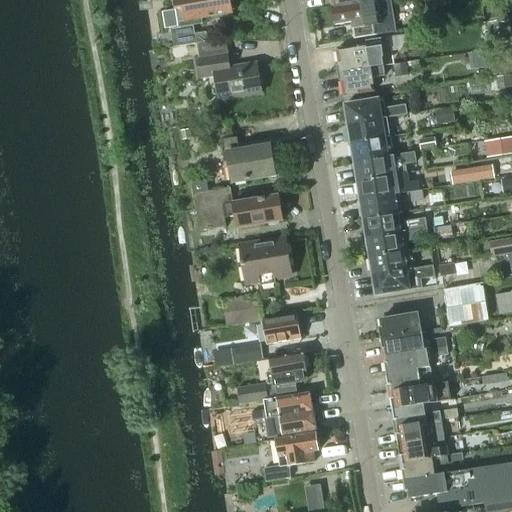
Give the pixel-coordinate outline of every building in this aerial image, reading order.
[(172,28),(174,38),(175,47),(197,43),(204,42),(204,41),(208,41),(206,33),(196,34),(194,25),(203,24),(202,18),(233,13),(231,2),(232,1),(232,0),(173,0),(178,27),(172,28)] [(371,0),(330,6),(333,25),(351,22),(353,38),(393,32),(387,0),(371,0)] [(197,43),(199,59),(202,77),(215,75),(219,100),(261,93),(256,63),(229,67),(224,38),(208,41),(204,41),(204,42),(197,43)] [(365,44),(336,49),(340,73),(382,66),(393,64),(391,52),(389,44),(382,45),(381,40),(380,38),(365,40),(365,44)] [(382,66),(340,73),(343,96),(373,90),(371,77),(384,75),(382,66)] [(344,104),(347,124),(386,118),(395,116),(408,114),(406,104),(380,109),(379,99),(344,104)] [(347,124),(350,144),(385,137),(384,128),(387,127),(386,118),(347,124)] [(229,161),(233,182),(275,176),(270,146),(239,151),(237,137),(221,140),(225,162),(229,161)] [(350,144),(353,162),(392,156),(389,137),(385,137),(350,144)] [(511,137),(492,141),(495,158),(511,154),(511,137)] [(353,162),(356,181),(395,175),(394,166),(417,162),(415,152),(399,154),(392,156),(353,162)] [(489,170),(449,175),(451,187),(491,182),(489,170)] [(405,173),(395,175),(356,181),(360,200),(398,194),(417,191),(415,182),(407,184),(405,173)] [(194,194),(196,209),(233,203),(230,187),(209,191),(207,181),(192,184),(194,194)] [(422,200),(421,190),(409,192),(410,202),(422,200)] [(360,200),(363,219),(398,213),(396,204),(400,203),(398,194),(360,200)] [(233,203),(196,209),(200,231),(226,227),(225,218),(235,216),(237,228),(283,221),(279,195),(233,203)] [(363,219),(366,238),(405,231),(426,228),(425,218),(403,222),(401,212),(398,213),(363,219)] [(366,238),(369,257),(404,251),(402,242),(406,241),(428,238),(426,228),(405,231),(366,238)] [(246,282),(259,280),(260,286),(276,283),(275,278),(292,275),(286,239),(240,247),(243,263),(242,263),(243,266),(246,282)] [(369,257),(372,275),(411,269),(409,260),(405,260),(404,251),(369,257)] [(411,269),(372,275),(375,295),(422,287),(420,279),(434,277),(433,266),(411,269)] [(443,293),(448,327),(488,321),(483,287),(443,293)] [(224,302),(227,325),(263,320),(259,296),(224,302)] [(378,328),(380,338),(421,332),(418,313),(380,320),(381,327),(378,328)] [(263,320),(267,343),(300,338),(297,315),(263,320)] [(384,349),(385,356),(446,346),(444,337),(422,341),(421,332),(380,338),(382,350),(384,349)] [(233,365),(263,360),(260,345),(231,349),(233,365)] [(384,363),(386,374),(430,367),(429,358),(447,355),(446,346),(385,356),(387,362),(384,363)] [(303,373),(307,373),(303,353),(269,359),(273,387),(275,387),(276,395),(296,391),(295,383),(302,382),(304,379),(303,373)] [(432,376),(430,367),(386,374),(387,385),(390,385),(391,391),(434,384),(433,376),(432,376)] [(390,398),(391,409),(422,405),(422,404),(450,399),(447,383),(435,385),(434,384),(391,391),(392,398),(390,398)] [(240,405),(264,400),(267,400),(265,384),(237,388),(240,405)] [(252,412),(253,421),(265,419),(312,411),(310,393),(267,400),(264,400),(266,410),(252,412)] [(396,420),(397,427),(440,419),(458,416),(457,408),(439,411),(424,413),(422,405),(391,409),(393,421),(396,420)] [(268,437),(284,434),(284,435),(315,429),(312,411),(265,419),(268,437)] [(395,434),(397,445),(443,437),(440,419),(397,427),(398,434),(395,434)] [(315,462),(313,451),(319,450),(316,433),(276,440),(280,462),(263,465),(265,478),(291,474),(289,466),(315,462)] [(402,455),(403,462),(446,455),(443,437),(397,445),(399,456),(402,455)] [(401,470),(403,481),(444,474),(444,473),(434,475),(432,466),(447,464),(446,455),(403,462),(404,469),(401,470)] [(511,462),(444,474),(403,481),(405,491),(408,491),(409,499),(438,494),(440,510),(484,503),(484,506),(511,501),(511,462)] [(511,511),(511,501),(484,506),(485,511),(511,511)]
